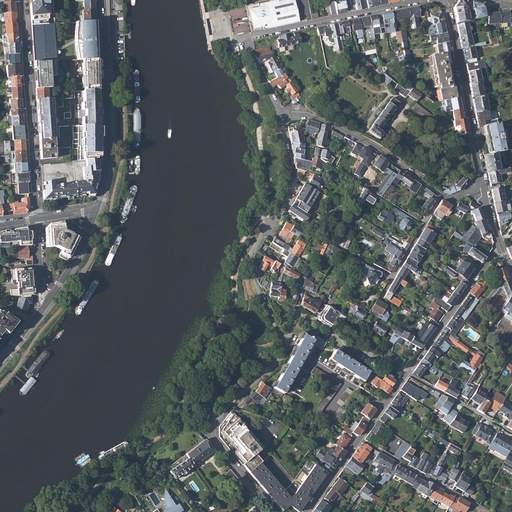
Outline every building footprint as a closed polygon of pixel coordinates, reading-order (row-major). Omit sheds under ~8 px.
[(29,0),(31,25),(53,24),(55,23),(53,0),(29,0)] [(84,1),(84,10),(95,10),(94,0),(75,0),(76,1),(84,1)] [(256,0),(255,0),(256,2),(246,5),(251,31),(299,20),(298,13),(294,0),(256,0)] [(334,3),(336,13),(347,11),(344,0),(335,0),(334,0),(334,3)] [(367,6),(366,0),(349,0),(351,4),(355,3),(356,9),(367,6)] [(468,20),(466,7),(464,0),(458,0),(453,8),(457,23),(468,20)] [(465,0),(464,0),(466,7),(470,6),(471,10),(473,10),(474,19),(481,17),(485,17),(484,12),(482,4),(465,0)] [(3,2),(4,13),(15,12),(15,2),(3,2)] [(410,18),(412,29),(419,28),(416,16),(420,15),(419,6),(408,8),(410,18)] [(391,12),(393,21),(399,20),(401,19),(410,18),(408,8),(391,12)] [(83,22),(95,22),(95,10),(84,10),(83,10),(83,22)] [(439,11),(434,12),(430,13),(433,25),(444,22),(442,13),(441,11),(439,11)] [(499,12),(500,23),(500,27),(508,26),(511,26),(511,20),(511,19),(511,15),(511,12),(508,11),(508,12),(499,12)] [(15,12),(4,13),(0,13),(0,17),(4,17),(4,23),(16,23),(15,12)] [(382,18),(382,20),(383,25),(388,24),(393,23),(393,21),(391,12),(381,14),(382,18)] [(487,24),(500,23),(499,12),(487,13),(487,24)] [(368,16),(373,38),(381,36),(380,31),(384,31),(383,25),(382,20),(382,18),(378,19),(378,18),(377,18),(376,15),(368,16)] [(368,16),(360,18),(362,27),(368,26),(369,29),(366,30),(369,44),(374,42),(373,38),(368,16)] [(361,31),(360,26),(358,18),(349,20),(352,31),(356,30),(357,38),(363,37),(361,31)] [(361,31),(366,30),(369,29),(368,26),(362,27),(360,18),(358,18),(360,26),(361,31)] [(341,39),(346,39),(348,38),(351,37),(347,21),(337,23),(341,39)] [(79,48),(81,60),(87,60),(101,59),(99,22),(95,22),(83,22),(79,22),(78,32),(79,41),(79,48)] [(432,35),(446,32),(444,22),(433,25),(430,25),(429,25),(427,26),(425,26),(427,36),(430,36),(432,35)] [(459,36),(470,34),(468,22),(457,24),(459,36)] [(4,23),(5,34),(17,33),(16,23),(4,23)] [(341,49),(335,23),(329,25),(316,27),(318,35),(319,35),(323,34),(323,37),(326,37),(328,41),(330,42),(332,43),(334,43),(334,45),(333,45),(334,51),(339,50),(339,49),(341,49)] [(31,25),(34,61),(49,61),(56,61),(53,24),(31,25)] [(489,38),(490,44),(501,42),(501,38),(497,39),(497,40),(496,40),(496,38),(491,39),(489,28),(487,29),(488,33),(489,38)] [(300,43),(298,31),(293,32),(294,36),(289,37),(288,33),(278,35),(278,36),(279,39),(276,40),(277,47),(300,43)] [(436,44),(448,42),(446,32),(432,35),(430,36),(430,40),(431,41),(435,40),(436,43),(435,43),(435,45),(436,44)] [(3,44),(18,43),(17,33),(5,34),(2,34),(3,44)] [(459,36),(462,47),(473,45),(471,36),(475,35),(474,33),(470,34),(459,36)] [(436,44),(438,54),(446,53),(450,52),(448,42),(436,44)] [(3,44),(4,55),(8,54),(18,54),(18,43),(3,44)] [(271,54),(269,47),(264,48),(255,49),(256,56),(264,55),(271,54)] [(462,50),(465,62),(467,61),(467,60),(476,58),(473,47),(462,50)] [(419,83),(421,95),(428,94),(428,97),(439,95),(440,101),(446,100),(456,98),(452,81),(450,81),(447,68),(449,67),(446,53),(438,54),(414,59),(414,63),(399,66),(403,86),(419,83)] [(8,54),(8,65),(19,64),(18,54),(8,54)] [(267,62),(270,68),(272,67),(274,71),(280,68),(278,64),(273,54),(271,54),(264,55),(256,56),(259,62),(262,61),(262,60),(268,59),(269,61),(267,62)] [(102,82),(102,73),(101,59),(87,60),(87,75),(88,91),(91,90),(102,90),(102,82)] [(358,66),(373,77),(383,73),(384,73),(379,64),(376,69),(379,72),(377,73),(372,69),(373,66),(364,59),(358,66)] [(50,84),(49,61),(34,61),(36,89),(48,88),(51,88),(50,84)] [(488,81),(485,65),(483,66),(482,61),(476,62),(465,64),(470,85),(481,83),(488,81)] [(6,65),(7,77),(10,77),(20,77),(19,64),(8,65),(6,65)] [(280,68),(274,71),(277,76),(269,81),(272,87),(274,85),(275,85),(276,84),(280,82),(287,77),(284,73),(281,68),(280,68)] [(384,73),(380,79),(388,85),(392,79),(384,73)] [(8,81),(8,87),(11,87),(20,86),(20,77),(10,77),(10,81),(8,81)] [(299,94),(287,77),(280,82),(276,84),(275,85),(280,89),(285,85),(287,88),(285,89),(287,92),(289,91),(292,95),(290,96),(292,99),(299,94)] [(482,87),(481,83),(470,85),(472,97),(483,95),(483,90),(485,90),(484,87),(482,87)] [(11,87),(12,100),(21,99),(20,86),(11,87)] [(48,88),(36,89),(37,100),(48,99),(48,88)] [(411,89),(410,91),(407,95),(412,98),(416,101),(421,95),(411,89)] [(102,90),(91,90),(88,91),(87,90),(88,110),(89,110),(90,126),(97,126),(102,126),(101,103),(103,103),(102,91),(102,90)] [(368,131),(379,139),(383,133),(380,130),(389,118),(400,103),(392,97),(381,113),(368,131)] [(472,99),(475,113),(487,110),(488,110),(485,97),(472,99)] [(458,105),(459,108),(461,107),(459,98),(456,98),(446,100),(448,105),(454,104),(455,106),(458,105)] [(10,100),(10,109),(22,109),(21,99),(12,100),(10,100)] [(54,139),(51,99),(49,99),(48,99),(46,99),(37,100),(39,128),(39,139),(54,139)] [(415,103),(411,109),(420,116),(426,116),(432,115),(415,103)] [(452,111),(454,121),(464,119),(462,109),(452,111)] [(475,113),(478,127),(484,126),(490,124),(487,110),(475,113)] [(22,115),(11,116),(11,120),(9,120),(9,126),(12,126),(23,125),(22,115)] [(454,126),(456,125),(459,125),(461,134),(467,132),(464,119),(454,121),(453,121),(454,126)] [(484,126),(490,154),(495,153),(504,151),(511,149),(511,119),(490,124),(484,126)] [(305,132),(312,134),(313,133),(316,134),(317,132),(320,123),(308,120),(306,129),(305,132)] [(318,138),(325,140),(328,127),(329,126),(322,124),(318,138)] [(12,126),(12,141),(13,141),(24,140),(23,125),(12,126)] [(459,136),(461,135),(467,134),(467,132),(461,134),(459,125),(456,125),(459,136)] [(83,131),(83,137),(97,137),(97,126),(90,126),(83,126),(83,131)] [(298,126),(296,127),(291,128),(288,129),(289,132),(291,142),(295,143),(301,144),(301,143),(304,144),(304,134),(305,132),(306,129),(298,126)] [(469,143),(467,134),(461,135),(461,139),(464,139),(465,143),(469,143)] [(342,139),(349,144),(351,140),(344,136),(342,139)] [(84,140),(84,148),(84,155),(97,155),(97,137),(83,137),(81,137),(81,140),(84,140)] [(39,139),(41,159),(55,158),(55,148),(70,147),(71,138),(54,139),(39,139)] [(317,145),(323,147),(325,140),(318,138),(317,145)] [(0,152),(15,151),(25,150),(24,140),(13,141),(12,141),(0,141),(0,152)] [(294,158),(303,160),(305,155),(302,154),(304,145),(301,144),(295,143),(293,153),(295,153),(294,158)] [(314,156),(321,159),(323,150),(316,148),(314,156)] [(15,151),(16,163),(23,163),(25,163),(25,150),(15,151)] [(327,162),(329,163),(330,160),(328,160),(329,151),(323,150),(321,159),(325,162),(326,163),(327,162)] [(499,170),(496,155),(495,153),(490,154),(484,155),(488,172),(499,170)] [(313,161),(312,165),(319,167),(321,159),(314,156),(313,161)] [(390,176),(378,194),(382,197),(393,181),(397,175),(392,172),(391,173),(387,171),(389,169),(387,168),(387,169),(386,168),(389,163),(379,156),(373,166),(386,174),(390,176)] [(85,160),(86,167),(82,167),(83,181),(74,182),(74,183),(71,184),(66,185),(66,183),(58,184),(58,185),(53,185),(53,181),(43,182),(44,190),(43,191),(43,200),(50,199),(60,198),(60,195),(63,195),(63,198),(75,196),(75,195),(82,194),(82,192),(84,192),(84,194),(88,194),(88,195),(95,194),(97,183),(92,184),(92,180),(98,180),(98,171),(94,171),(94,166),(98,166),(100,166),(101,158),(95,159),(85,160)] [(305,171),(307,169),(310,170),(312,165),(313,161),(306,160),(303,160),(294,158),(296,168),(297,168),(305,171)] [(41,164),(43,182),(53,181),(53,185),(58,185),(58,184),(66,183),(66,185),(71,184),(74,183),(74,182),(83,181),(82,167),(86,167),(85,160),(50,164),(50,163),(41,164)] [(14,164),(15,174),(17,173),(26,172),(25,163),(23,163),(16,163),(14,164)] [(488,172),(490,184),(502,182),(500,174),(510,172),(509,168),(508,168),(505,169),(499,170),(488,172)] [(356,181),(359,182),(361,179),(365,172),(363,170),(356,181)] [(398,182),(408,189),(414,180),(400,170),(397,175),(393,181),(396,183),(398,182)] [(17,173),(18,182),(27,182),(26,172),(17,173)] [(309,184),(315,188),(321,178),(314,174),(309,173),(308,175),(312,177),(309,184)] [(440,192),(448,196),(453,194),(461,191),(468,183),(463,178),(456,186),(454,187),(453,186),(448,188),(448,189),(447,190),(446,189),(447,189),(442,187),(440,192)] [(18,183),(18,195),(23,194),(28,194),(27,183),(18,183)] [(295,200),(305,205),(314,189),(308,185),(305,184),(295,200)] [(125,219),(136,192),(136,191),(136,189),(136,187),(135,186),(133,186),(132,187),(131,188),(130,188),(130,189),(130,190),(119,217),(119,218),(119,219),(119,220),(119,221),(119,222),(120,223),(121,223),(122,223),(123,223),(124,222),(125,221),(125,220),(125,219)] [(505,200),(502,187),(491,190),(494,203),(504,200),(505,200)] [(422,207),(427,210),(438,198),(425,188),(423,191),(431,196),(422,207)] [(356,201),(361,204),(364,199),(369,202),(369,201),(373,203),(377,197),(364,189),(356,201)] [(4,205),(3,196),(0,196),(0,201),(1,205),(2,216),(14,214),(13,203),(4,205)] [(13,203),(14,214),(25,212),(29,208),(28,198),(22,198),(22,203),(17,204),(16,201),(13,202),(13,203)] [(436,210),(444,215),(445,214),(449,208),(451,206),(442,200),(436,210)] [(506,211),(504,200),(494,203),(496,213),(506,211)] [(456,208),(465,213),(467,209),(469,206),(470,204),(467,203),(465,207),(461,204),(461,203),(459,202),(458,203),(457,201),(453,204),(457,207),(456,208)] [(472,214),(476,222),(484,219),(479,207),(471,201),(470,204),(469,206),(467,209),(470,211),(471,214),(472,214)] [(289,209),(299,215),(304,207),(297,203),(294,209),(291,207),(289,209)] [(402,230),(406,232),(408,230),(410,226),(414,220),(394,207),(392,209),(392,210),(397,214),(396,215),(399,217),(400,216),(402,218),(403,219),(399,225),(398,226),(399,231),(402,230)] [(380,213),(378,216),(377,218),(382,221),(387,212),(389,210),(387,209),(383,215),(380,213)] [(408,214),(419,220),(422,217),(411,210),(408,214)] [(389,225),(394,216),(387,212),(382,221),(389,225)] [(496,215),(498,221),(509,219),(507,213),(496,215)] [(478,229),(481,236),(485,235),(484,233),(489,231),(484,219),(476,222),(474,223),(477,229),(478,229)] [(45,229),(46,247),(55,246),(59,248),(60,252),(60,256),(67,260),(77,238),(72,235),(69,231),(66,229),(65,221),(49,224),(45,229)] [(280,233),(291,239),(294,234),(289,232),(293,226),(286,222),(280,233)] [(487,252),(476,244),(477,243),(474,241),(473,242),(472,241),(471,241),(471,242),(469,241),(472,237),(474,238),(478,233),(478,234),(481,236),(478,229),(477,229),(474,223),(473,223),(463,236),(463,237),(461,240),(467,244),(473,249),(486,258),(490,252),(488,251),(487,252)] [(300,238),(302,234),(304,231),(293,226),(289,232),(294,234),(300,238)] [(410,243),(406,241),(403,245),(390,238),(388,238),(388,235),(375,227),(372,232),(382,237),(383,237),(384,235),(386,236),(386,238),(384,242),(381,241),(380,241),(378,243),(381,245),(383,244),(390,247),(403,255),(410,243)] [(25,228),(0,231),(0,246),(31,245),(30,232),(25,228)] [(419,239),(429,245),(435,234),(425,228),(419,239)] [(453,234),(461,240),(463,237),(463,236),(455,231),(455,232),(453,234)] [(478,233),(474,238),(472,237),(469,241),(471,242),(471,241),(472,241),(473,242),(474,241),(477,243),(481,236),(478,234),(478,233)] [(277,237),(288,245),(289,242),(283,237),(278,235),(277,237)] [(285,250),(297,258),(305,245),(298,240),(292,249),(274,237),(272,242),(281,248),(284,250),(285,250)] [(342,237),(338,245),(347,249),(351,241),(342,237)] [(405,261),(415,267),(419,262),(423,255),(429,245),(419,239),(405,261)] [(272,242),(269,247),(279,252),(281,248),(272,242)] [(446,248),(453,253),(455,249),(456,247),(449,242),(446,248)] [(324,255),(328,256),(329,255),(333,258),(335,255),(336,256),(338,253),(339,250),(325,243),(323,247),(318,244),(315,248),(320,251),(319,253),(324,255)] [(479,261),(482,264),(486,258),(473,249),(467,244),(463,249),(463,251),(466,253),(467,253),(475,258),(474,261),(477,263),(479,261)] [(13,255),(15,256),(15,258),(26,259),(26,260),(32,260),(32,255),(28,256),(28,247),(14,248),(14,251),(13,252),(12,254),(13,255)] [(392,273),(403,255),(390,247),(390,249),(396,252),(389,265),(390,265),(387,269),(382,266),(383,264),(376,260),(373,265),(391,274),(392,273)] [(291,268),(298,258),(297,258),(285,250),(284,250),(282,254),(286,256),(287,257),(285,260),(283,264),(288,267),(289,266),(291,268)] [(265,256),(262,261),(264,262),(260,269),(263,271),(267,266),(268,265),(271,267),(274,261),(265,256)] [(303,262),(312,267),(313,265),(309,263),(312,259),(307,256),(303,262)] [(450,269),(465,281),(474,268),(458,256),(450,269)] [(275,268),(277,269),(278,267),(280,268),(281,265),(280,265),(277,263),(274,261),(271,267),(270,268),(270,269),(273,271),(275,268)] [(396,277),(402,281),(407,273),(406,272),(407,269),(418,276),(421,270),(415,267),(405,261),(396,277)] [(444,271),(452,277),(454,275),(462,280),(460,282),(466,286),(468,283),(465,281),(450,269),(442,263),(440,266),(445,269),(444,271)] [(362,276),(369,285),(373,283),(376,284),(378,281),(377,279),(379,277),(380,278),(380,272),(365,264),(362,269),(360,269),(358,270),(357,272),(357,273),(358,275),(359,276),(361,276),(362,276)] [(284,267),(283,272),(300,282),(302,277),(292,271),(284,267)] [(497,277),(499,282),(508,278),(503,267),(499,269),(500,273),(499,274),(499,275),(497,277)] [(18,269),(19,279),(29,278),(30,278),(29,268),(18,269)] [(305,279),(312,282),(313,279),(293,269),(292,271),(302,277),(305,279)] [(384,298),(395,305),(398,307),(401,302),(391,296),(398,284),(404,287),(406,283),(402,281),(396,277),(384,298)] [(19,279),(18,279),(18,284),(18,292),(29,291),(29,278),(19,279)] [(511,287),(508,278),(499,282),(501,283),(507,299),(510,295),(511,291),(511,287)] [(303,286),(316,293),(319,286),(312,282),(305,279),(303,286)] [(470,293),(476,298),(482,290),(484,290),(490,282),(484,279),(479,286),(476,284),(470,293)] [(80,311),(94,286),(95,286),(95,285),(95,284),(95,283),(95,281),(94,280),(92,280),(91,280),(90,281),(89,282),(89,283),(74,308),(74,309),(73,310),(73,311),(73,312),(73,313),(74,314),(75,315),(76,315),(77,314),(78,314),(79,313),(79,312),(80,311)] [(330,290),(335,293),(341,286),(339,285),(341,283),(337,280),(330,290)] [(270,295),(279,297),(280,289),(281,284),(278,283),(272,282),(270,295)] [(460,282),(453,292),(459,296),(466,286),(460,282)] [(500,310),(507,299),(501,283),(499,282),(485,301),(483,303),(498,314),(500,310)] [(444,309),(448,312),(459,296),(453,292),(451,295),(448,292),(447,295),(450,297),(446,303),(437,296),(433,301),(444,309)] [(455,314),(460,318),(463,320),(479,300),(478,299),(476,298),(470,293),(455,314)] [(307,296),(305,294),(301,305),(314,313),(321,302),(317,300),(315,300),(311,298),(307,299),(307,296)] [(507,299),(500,310),(506,314),(505,315),(511,320),(511,322),(511,323),(511,322),(511,295),(510,295),(507,299)] [(16,308),(26,311),(29,304),(32,303),(31,298),(19,298),(16,308)] [(368,313),(373,316),(385,322),(389,315),(382,311),(386,305),(376,300),(368,313)] [(431,307),(433,308),(434,307),(442,313),(444,309),(433,301),(432,300),(429,304),(432,305),(431,307)] [(351,309),(353,310),(356,312),(358,308),(348,302),(347,304),(352,307),(351,309)] [(318,319),(330,326),(331,327),(339,313),(326,305),(318,319)] [(431,319),(436,322),(442,313),(434,307),(433,308),(427,316),(431,319)] [(358,308),(356,312),(353,310),(350,314),(361,321),(366,312),(364,311),(363,310),(358,308)] [(0,336),(4,332),(7,335),(17,323),(5,313),(4,315),(0,311),(0,336)] [(443,330),(457,340),(458,338),(454,335),(464,321),(463,320),(460,318),(455,314),(443,330)] [(431,319),(427,323),(430,324),(418,340),(424,344),(439,324),(436,322),(431,319)] [(373,330),(384,336),(389,326),(378,321),(373,330)] [(416,339),(418,340),(430,324),(427,323),(416,339)] [(398,339),(404,331),(402,330),(397,328),(396,330),(392,335),(392,336),(387,344),(393,347),(393,345),(398,339)] [(453,342),(467,352),(469,348),(457,340),(443,330),(441,333),(447,336),(446,337),(453,342)] [(405,344),(407,346),(413,337),(409,335),(404,331),(398,339),(401,341),(402,339),(407,341),(405,344)] [(441,333),(431,347),(437,350),(438,351),(442,354),(444,350),(445,351),(449,345),(450,346),(453,342),(446,337),(447,336),(441,333)] [(273,388),(283,394),(312,340),(303,335),(273,388)] [(412,344),(421,349),(424,344),(418,340),(416,339),(414,338),(413,337),(407,346),(406,347),(405,349),(409,351),(411,348),(410,347),(412,344)] [(431,347),(422,359),(429,363),(432,365),(437,357),(435,356),(438,351),(437,350),(431,347)] [(27,370),(26,371),(25,374),(24,375),(25,376),(26,377),(27,378),(28,378),(30,377),(31,376),(47,357),(48,355),(49,354),(49,352),(48,351),(47,350),(46,350),(44,350),(43,351),(42,352),(34,362),(27,370)] [(328,360),(363,381),(365,378),(369,372),(334,350),(328,360)] [(474,356),(468,364),(475,369),(480,362),(482,358),(471,350),(469,352),(474,356)] [(500,355),(507,362),(509,358),(503,351),(500,355)] [(396,356),(393,354),(388,360),(392,362),(396,356)] [(395,363),(401,367),(402,367),(405,362),(399,358),(396,362),(395,363)] [(412,374),(418,377),(429,363),(422,359),(412,374)] [(472,375),(475,369),(468,364),(463,360),(459,366),(469,373),(472,375)] [(466,385),(465,385),(468,386),(482,364),(480,362),(475,369),(472,375),(466,385)] [(331,386),(313,411),(317,416),(330,424),(337,422),(346,409),(342,406),(344,404),(353,392),(347,388),(336,402),(340,405),(333,415),(330,417),(321,412),(323,409),(341,384),(314,367),(310,373),(331,386)] [(377,387),(388,394),(392,389),(390,387),(381,381),(369,372),(365,378),(370,382),(370,383),(376,388),(377,387)] [(381,381),(390,387),(395,380),(389,376),(390,375),(386,373),(381,381)] [(25,384),(19,390),(24,394),(36,381),(31,376),(25,384)] [(444,392),(455,398),(458,393),(453,389),(457,383),(451,379),(449,383),(444,392)] [(434,386),(444,392),(449,383),(448,382),(446,385),(438,380),(434,386)] [(408,396),(415,401),(419,396),(424,399),(427,395),(415,388),(406,381),(400,390),(401,391),(408,396)] [(260,383),(255,393),(263,397),(264,398),(270,388),(260,383)] [(462,390),(470,394),(472,389),(468,386),(465,385),(462,390)] [(271,391),(280,397),(283,394),(273,388),(271,391)] [(470,399),(479,405),(486,395),(488,392),(481,388),(480,390),(477,388),(470,399)] [(459,394),(467,399),(470,394),(462,390),(459,394)] [(397,412),(403,416),(406,412),(400,408),(408,396),(401,391),(399,393),(399,392),(388,406),(397,412)] [(236,405),(244,407),(248,404),(250,406),(256,401),(258,403),(263,397),(255,393),(254,392),(236,405)] [(489,397),(486,395),(479,405),(476,410),(483,414),(487,407),(496,412),(497,410),(504,400),(505,398),(496,392),(489,403),(487,401),(489,397)] [(434,406),(438,409),(446,398),(442,395),(434,406)] [(441,413),(443,411),(446,406),(451,409),(452,409),(456,403),(446,398),(438,409),(437,410),(441,413)] [(503,416),(510,421),(511,417),(511,407),(509,405),(510,404),(504,400),(497,410),(504,414),(503,416)] [(363,415),(369,420),(376,411),(374,410),(375,409),(367,404),(360,413),(363,415)] [(393,419),(397,412),(388,406),(376,423),(383,427),(383,428),(385,425),(384,423),(387,418),(389,419),(390,418),(393,419)] [(219,437),(249,472),(260,463),(262,461),(255,454),(261,448),(237,420),(238,419),(233,414),(231,417),(229,415),(219,427),(219,437)] [(352,432),(358,436),(369,420),(363,415),(353,431),(344,426),(342,430),(350,435),(352,432)] [(448,425),(462,433),(467,422),(455,416),(448,425)] [(474,435),(486,442),(485,443),(490,445),(490,444),(496,434),(492,432),(492,431),(488,429),(488,428),(484,426),(484,427),(481,425),(481,424),(477,422),(471,433),(475,435),(474,435)] [(380,431),(383,427),(376,423),(364,440),(369,443),(376,434),(375,434),(377,431),(378,430),(380,431)] [(336,446),(342,450),(351,436),(350,435),(342,430),(333,443),(336,446)] [(493,450),(506,457),(507,455),(509,453),(510,451),(511,449),(511,446),(511,441),(496,433),(496,434),(490,444),(490,445),(487,448),(492,451),(493,450)] [(205,439),(185,454),(187,457),(193,465),(214,451),(205,439)] [(104,459),(124,448),(125,448),(125,447),(126,446),(127,446),(127,445),(127,444),(127,443),(126,442),(125,442),(123,442),(122,442),(121,442),(121,443),(101,454),(100,454),(99,454),(99,455),(98,456),(98,457),(97,458),(98,459),(98,460),(99,460),(100,461),(101,461),(102,460),(103,460),(104,459)] [(357,462),(360,464),(368,452),(365,450),(367,446),(362,442),(351,457),(357,462)] [(431,474),(436,477),(448,456),(445,454),(447,450),(457,455),(458,455),(461,450),(455,447),(450,444),(448,443),(447,445),(436,466),(432,473),(431,474)] [(315,465),(327,473),(329,475),(338,463),(329,456),(325,454),(317,448),(313,444),(304,456),(315,465)] [(336,446),(333,450),(329,456),(338,463),(346,453),(342,450),(336,446)] [(406,452),(401,457),(414,465),(418,460),(411,455),(415,449),(411,446),(406,452)] [(383,455),(378,452),(373,461),(371,464),(376,468),(378,464),(383,455)] [(413,467),(421,472),(428,459),(429,457),(428,456),(423,453),(418,460),(414,465),(413,467)] [(374,475),(376,476),(378,474),(384,467),(389,458),(383,455),(378,464),(381,465),(374,475)] [(174,479),(181,473),(182,474),(187,471),(186,470),(193,465),(187,457),(169,471),(174,479)] [(353,473),(356,475),(363,466),(360,464),(357,462),(351,457),(345,466),(353,473)] [(432,473),(436,466),(431,463),(433,459),(429,457),(428,459),(421,472),(425,474),(426,472),(431,475),(431,474),(432,473)] [(389,458),(384,467),(389,470),(393,466),(392,465),(394,461),(389,458)] [(501,467),(504,468),(506,465),(509,466),(507,470),(511,473),(511,472),(511,462),(505,459),(501,467)] [(456,482),(461,473),(462,473),(458,471),(459,470),(457,469),(459,464),(455,462),(451,470),(452,470),(448,477),(456,482)] [(289,505),(297,511),(298,511),(327,473),(315,465),(291,499),(260,463),(249,472),(282,510),(289,505)] [(392,474),(402,480),(402,479),(407,471),(395,464),(393,466),(389,470),(386,473),(382,477),(380,479),(377,482),(382,485),(385,481),(387,480),(388,481),(392,474)] [(351,477),(353,473),(345,466),(342,470),(351,477)] [(224,474),(232,485),(234,483),(239,480),(230,469),(224,474)] [(402,479),(417,488),(421,480),(422,479),(407,471),(402,479)] [(441,472),(436,480),(438,481),(443,484),(447,476),(441,472)] [(454,486),(464,491),(468,484),(471,479),(461,473),(456,482),(454,486)] [(380,479),(377,477),(373,481),(375,481),(372,485),(367,481),(366,483),(372,487),(377,482),(380,479)] [(341,497),(342,498),(345,494),(341,492),(347,484),(339,478),(331,489),(341,497)] [(427,483),(421,480),(417,488),(416,490),(426,496),(432,485),(428,482),(427,483)] [(133,496),(135,499),(155,484),(153,481),(133,496)] [(495,483),(510,491),(511,490),(496,481),(495,483)] [(366,483),(359,491),(356,495),(358,496),(361,493),(364,495),(367,492),(370,489),(372,487),(366,483)] [(464,491),(471,495),(475,488),(468,484),(464,491)] [(434,499),(438,501),(443,493),(444,491),(442,491),(441,491),(436,489),(437,487),(432,485),(426,496),(433,501),(434,499)] [(171,511),(175,510),(176,511),(181,509),(177,502),(175,504),(164,488),(163,492),(164,496),(166,508),(159,511),(158,511),(156,508),(150,511),(171,511)] [(333,506),(341,497),(331,489),(326,495),(325,494),(322,498),(330,504),(333,506)] [(364,495),(372,499),(381,504),(383,501),(381,500),(371,494),(372,493),(370,489),(367,492),(364,495)] [(438,501),(448,507),(453,497),(449,494),(448,496),(443,493),(438,501)] [(355,494),(350,500),(353,502),(358,496),(356,495),(355,494)] [(463,511),(469,503),(459,497),(458,499),(453,497),(448,507),(447,509),(451,511),(463,511)] [(322,498),(320,501),(328,506),(330,504),(322,498)] [(325,511),(329,507),(328,506),(320,501),(314,509),(317,511),(325,511)] [(478,511),(480,509),(469,503),(463,511),(478,511)]
